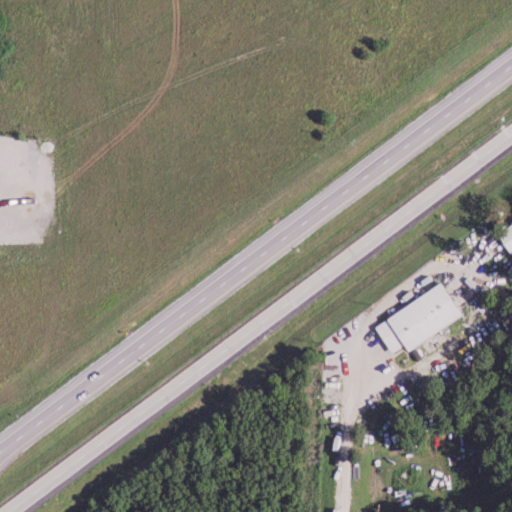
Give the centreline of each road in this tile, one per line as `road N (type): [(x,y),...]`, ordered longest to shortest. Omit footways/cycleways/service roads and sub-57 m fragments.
road 1 (primary): [(182,382),(511,134)]
road 2 (primary): [(285,233),(0,443)]
road 3 (primary): [(511,63),(285,233)]
road 4 (primary): [(10,511),(182,382)]
